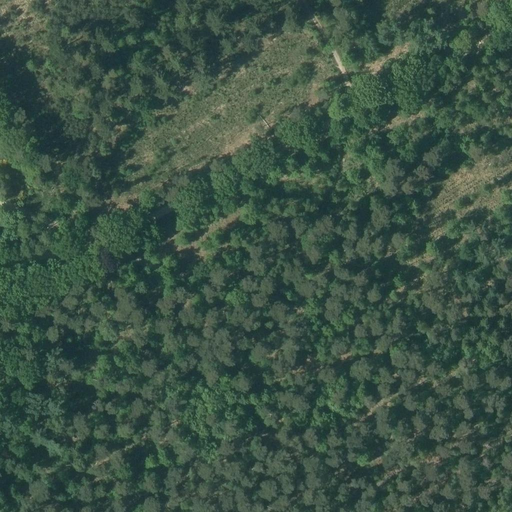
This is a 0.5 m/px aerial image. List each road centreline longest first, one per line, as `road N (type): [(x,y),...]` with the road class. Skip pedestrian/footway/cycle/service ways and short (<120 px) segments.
road 1 (track): [(304,0),(361,101),(337,176),(273,302),(71,286),(0,297)]
road 2 (track): [(511,21),(96,246),(0,266)]
road 3 (track): [(96,246),(511,375)]
